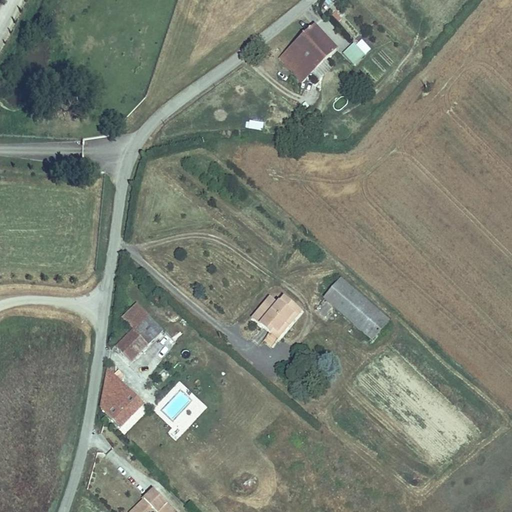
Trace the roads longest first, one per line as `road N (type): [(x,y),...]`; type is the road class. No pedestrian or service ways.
road 1 (unclassified): [(129,156),(167,105),(307,0)]
road 2 (unclassified): [(62,511),(106,308)]
road 3 (unclassified): [(106,308),(129,156)]
road 4 (unclassified): [(0,149),(129,156)]
